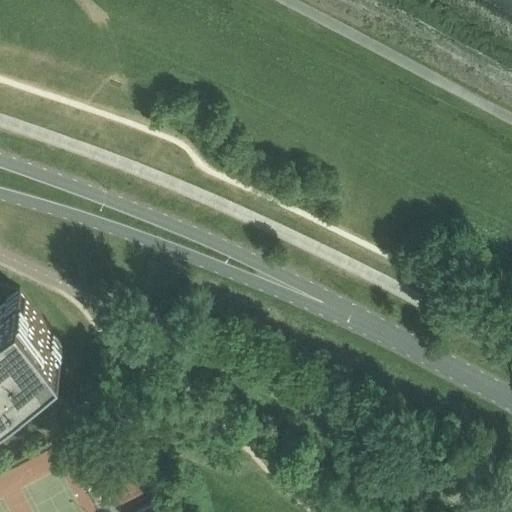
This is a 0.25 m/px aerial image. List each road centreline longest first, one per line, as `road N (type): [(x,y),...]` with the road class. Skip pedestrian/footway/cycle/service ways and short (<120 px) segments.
road 1 (secondary): [(325,304),(266,268),(0,161)]
road 2 (secondary): [(0,195),(325,304)]
road 3 (secondary): [(511,398),(325,304)]
